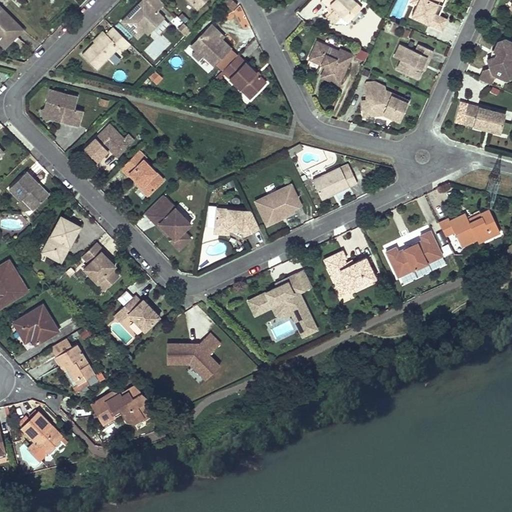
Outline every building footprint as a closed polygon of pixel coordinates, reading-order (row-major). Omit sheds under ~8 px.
[(140,2),(120,22),(137,38),(143,32),(149,26),(153,30),(164,19),(157,12),(164,5),(159,0),(146,0),(145,1),(142,4),(140,2)] [(188,0),(198,9),(207,0),(188,0)] [(230,0),(224,0),(222,2),(231,11),(236,6),(230,0)] [(319,0),(325,6),(327,3),(338,13),(335,16),(330,21),(337,28),(358,7),(351,0),(319,0)] [(416,0),(409,16),(440,30),(445,18),(436,15),(432,13),(437,0),(416,0)] [(437,0),(432,13),(436,15),(442,0),(437,0)] [(327,3),(325,6),(335,16),(338,13),(327,3)] [(0,8),(0,42),(0,43),(5,47),(22,30),(0,8)] [(185,31),(190,17),(177,13),(173,27),(185,31)] [(164,20),(153,33),(157,36),(168,24),(164,20)] [(149,26),(143,32),(147,36),(153,30),(149,26)] [(211,27),(190,47),(194,52),(195,53),(201,59),(203,57),(213,67),(230,50),(222,42),(214,35),(216,32),(215,31),(211,27)] [(104,33),(82,55),(97,70),(118,47),(123,51),(130,44),(113,28),(106,35),(104,33)] [(216,32),(214,35),(222,42),(224,40),(216,32)] [(493,73),(501,77),(504,70),(511,68),(511,44),(511,42),(505,39),(499,42),(494,51),(498,53),(497,56),(488,59),(493,73)] [(324,65),(320,76),(337,84),(350,54),(338,49),(336,51),(316,42),(308,59),(320,63),(321,61),(325,63),(324,65)] [(404,47),(394,69),(417,79),(421,69),(418,68),(423,56),(427,57),(430,50),(416,44),(413,51),(404,47)] [(355,56),(365,61),(368,53),(359,48),(355,56)] [(201,59),(195,53),(192,56),(198,62),(201,59)] [(237,55),(221,72),(247,97),(263,81),(237,55)] [(423,56),(418,68),(421,69),(427,57),(423,56)] [(504,70),(501,77),(506,79),(511,76),(511,68),(504,70)] [(154,70),(148,77),(157,84),(163,77),(154,70)] [(363,84),(364,93),(370,92),(370,98),(365,98),(360,99),(361,110),(371,109),(371,114),(380,113),(390,117),(391,115),(398,118),(407,100),(384,90),(384,86),(372,81),(365,82),(364,83),(363,84)] [(50,90),(44,109),(49,118),(78,125),(82,111),(74,109),(77,97),(50,90)] [(466,104),(461,123),(500,132),(505,113),(466,104)] [(46,120),(49,118),(44,109),(41,111),(46,120)] [(97,161),(106,152),(105,151),(108,148),(109,150),(116,157),(128,146),(123,141),(124,139),(110,124),(85,149),(90,154),(97,161)] [(138,150),(121,167),(128,174),(129,173),(140,184),(139,186),(146,194),(162,179),(143,159),(145,157),(138,150)] [(339,166),(312,179),(322,199),(356,182),(349,168),(342,172),(339,166)] [(39,189),(35,185),(37,183),(26,171),(8,189),(19,201),(21,199),(32,211),(48,195),(41,187),(39,189)] [(266,226),(305,209),(293,183),(254,199),(266,226)] [(172,240),(171,241),(179,249),(190,238),(183,230),(190,223),(162,195),(144,212),(151,220),(160,211),(166,216),(159,223),(174,238),(172,240)] [(216,208),(214,228),(228,229),(241,230),(245,237),(260,230),(251,211),(216,208)] [(449,221),(440,225),(447,239),(455,235),(461,248),(478,241),(479,245),(501,234),(491,212),(473,220),(474,223),(470,225),(469,222),(466,216),(450,223),(449,221)] [(66,243),(70,245),(80,226),(60,216),(42,252),(61,262),(67,251),(64,249),(66,243)] [(174,238),(159,223),(157,225),(172,240),(174,238)] [(395,246),(385,251),(397,276),(442,255),(430,230),(420,235),(422,239),(397,251),(395,246)] [(100,255),(102,252),(103,251),(95,243),(82,257),(89,264),(84,269),(105,290),(119,276),(112,269),(115,266),(109,259),(107,262),(100,255)] [(323,258),(338,289),(347,284),(350,291),(375,279),(364,256),(351,262),(346,265),(344,261),(342,258),(345,257),(341,249),(323,258)] [(102,252),(100,255),(107,262),(109,259),(102,252)] [(9,261),(0,266),(0,307),(24,293),(15,278),(18,276),(9,261)] [(311,286),(303,269),(279,281),(281,284),(276,286),(255,296),(260,308),(273,302),(278,312),(284,315),(293,310),(298,319),(309,313),(299,292),(311,286)] [(347,284),(338,289),(341,295),(350,291),(347,284)] [(135,296),(120,311),(126,317),(129,315),(145,331),(160,316),(143,300),(141,302),(135,296)] [(260,308),(255,296),(248,300),(255,314),(272,306),(276,314),(284,318),(292,314),(298,327),(312,320),(309,313),(298,319),(293,310),(284,315),(278,312),(273,302),(260,308)] [(42,306),(14,323),(23,339),(30,335),(36,344),(57,331),(42,306)] [(120,311),(115,316),(121,323),(126,317),(120,311)] [(270,329),(274,339),(294,330),(290,320),(270,329)] [(317,328),(312,320),(298,327),(302,335),(317,328)] [(83,327),(82,336),(90,338),(92,329),(83,327)] [(67,337),(53,346),(58,355),(72,346),(67,337)] [(166,339),(166,365),(199,365),(199,378),(217,378),(217,340),(166,339)] [(58,355),(55,357),(60,366),(64,364),(73,380),(83,375),(86,379),(94,374),(76,344),(72,346),(58,355)] [(111,393),(91,405),(101,421),(115,413),(120,414),(125,421),(132,423),(141,417),(142,419),(150,414),(145,404),(148,401),(132,388),(125,392),(126,394),(120,397),(119,395),(111,393)] [(23,426),(22,427),(35,440),(47,452),(63,437),(38,411),(30,419),(28,421),(23,426)] [(115,413),(101,421),(103,424),(120,414),(115,413)] [(23,426),(28,421),(30,419),(26,416),(19,423),(23,426)] [(47,452),(35,440),(31,444),(43,456),(47,452)]
